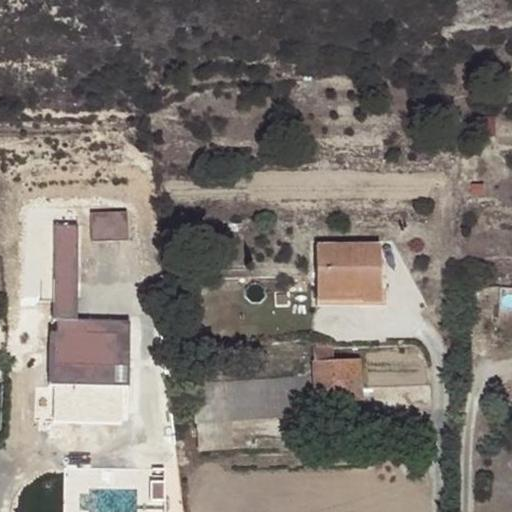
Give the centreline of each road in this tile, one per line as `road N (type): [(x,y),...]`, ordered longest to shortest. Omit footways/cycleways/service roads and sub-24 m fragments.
road 1 (unknown): [(1,511),(10,476),(28,458),(142,435),(152,416),(144,316)]
road 2 (unknown): [(408,319),(437,352),(444,379),(441,511)]
